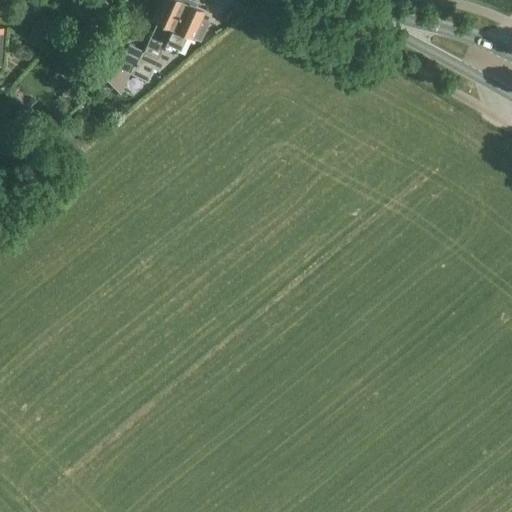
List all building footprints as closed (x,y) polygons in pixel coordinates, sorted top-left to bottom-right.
[(104,0),(86,0),(71,17),(91,34),(114,8),(104,0)] [(195,2),(191,0),(183,0),(156,56),(142,50),(136,64),(134,64),(130,73),(129,74),(147,82),(153,69),(157,70),(174,53),(176,54),(185,34),(199,40),(208,20),(200,17),(203,10),(194,5),(195,2)] [(157,19),(142,50),(156,56),(183,0),(158,0),(151,17),(157,19)] [(136,64),(142,50),(128,43),(118,67),(130,73),(134,64),(136,64)] [(71,62),(77,70),(85,64),(79,56),(71,62)] [(56,143),(69,157),(82,145),(61,121),(43,137),(52,147),(56,143)]
